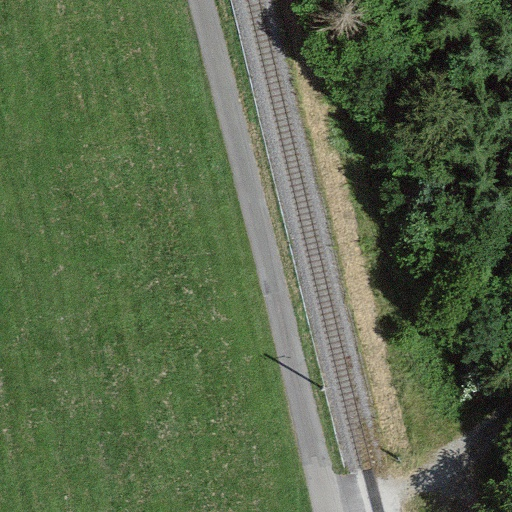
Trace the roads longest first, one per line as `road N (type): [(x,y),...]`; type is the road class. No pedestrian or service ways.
road 1 (unclassified): [(201,0),(329,511)]
road 2 (track): [(341,511),(410,484),(511,415)]
